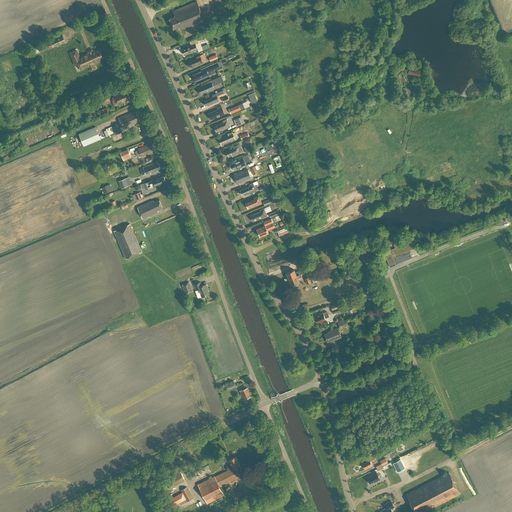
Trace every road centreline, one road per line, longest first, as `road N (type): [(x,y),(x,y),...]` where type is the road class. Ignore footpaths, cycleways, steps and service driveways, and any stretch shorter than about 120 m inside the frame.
road 1 (unclassified): [(264,404),(188,195),(102,0)]
road 2 (tertiary): [(321,381),(308,345),(266,285),(139,0)]
road 3 (unclassified): [(61,511),(264,404)]
road 4 (tertiary): [(352,511),(321,381)]
